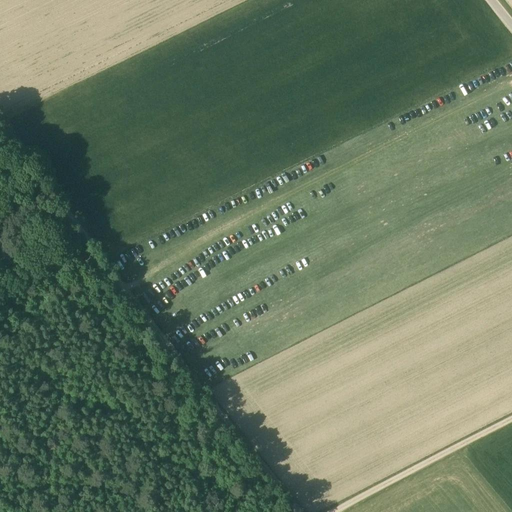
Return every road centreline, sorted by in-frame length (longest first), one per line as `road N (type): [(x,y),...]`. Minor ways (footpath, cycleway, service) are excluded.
road 1 (track): [(0,124),(299,511)]
road 2 (track): [(511,420),(335,511)]
